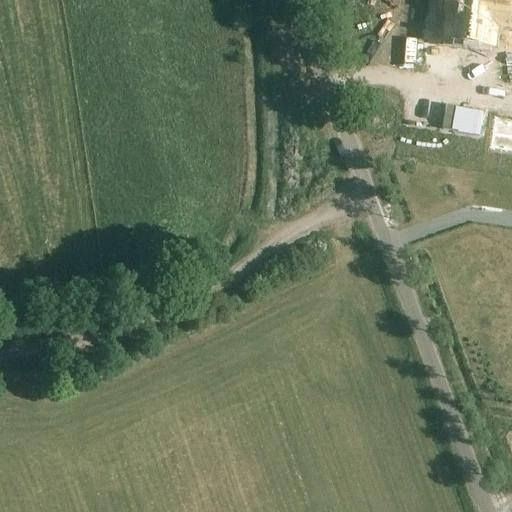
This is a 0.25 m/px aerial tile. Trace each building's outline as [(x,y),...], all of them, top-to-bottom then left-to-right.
[(511,0),(454,0),(450,36),(490,41),(494,16),(511,18),(511,0)] [(327,125),(315,80),(294,86),(283,43),(274,45),(296,132),(327,125)] [(440,102),(399,102),(399,123),(440,123),(440,102)] [(511,148),(511,122),(497,120),(493,145),(511,148)] [(425,198),(434,220),(451,213),(442,191),(425,198)]
